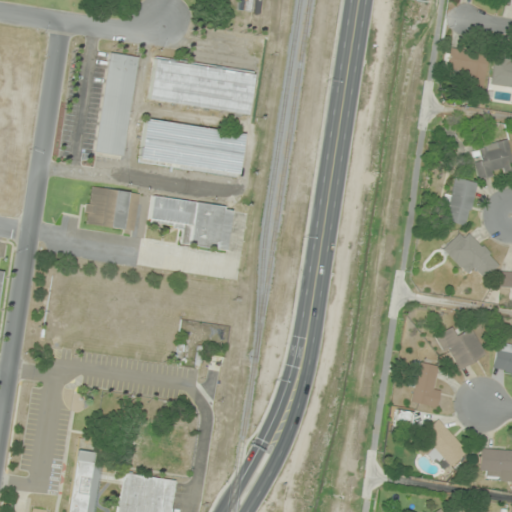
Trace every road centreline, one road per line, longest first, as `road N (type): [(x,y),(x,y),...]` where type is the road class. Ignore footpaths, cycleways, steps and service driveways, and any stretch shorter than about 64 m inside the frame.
road 1 (secondary): [(235,511),(277,434),(304,356),(358,0)]
road 2 (residential): [(0,441),(64,24)]
road 3 (residential): [(170,23),(139,34),(0,13)]
road 4 (residential): [(0,226),(130,254)]
